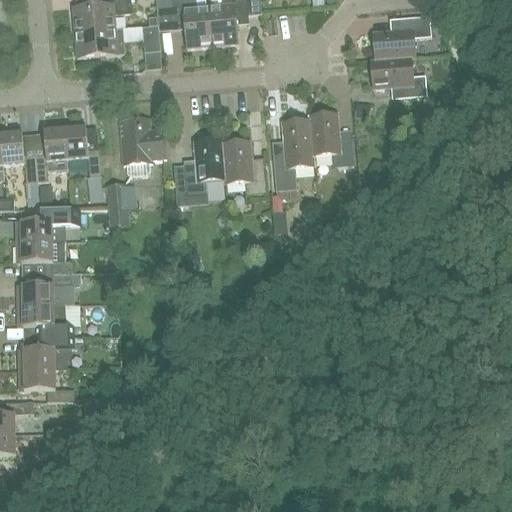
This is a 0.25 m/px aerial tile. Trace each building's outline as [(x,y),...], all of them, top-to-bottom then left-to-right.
[(115,34),(114,19),(132,17),(130,0),(99,0),(101,9),(73,12),(76,38),(115,34)] [(212,51),(209,11),(198,12),(196,0),(183,0),(171,1),(172,10),(165,11),(164,5),(156,6),(159,35),(186,33),(188,53),(212,51)] [(234,0),(235,8),(209,11),(212,51),(239,49),(236,21),(248,20),(246,0),(234,0)] [(324,7),(322,0),(312,0),(313,8),(324,7)] [(486,33),(484,14),(465,17),(468,36),(486,33)] [(370,65),(416,61),(414,42),(432,40),(430,20),(401,22),(402,34),(373,37),(375,64),(370,64),(370,65)] [(157,29),(157,21),(148,21),(149,30),(157,29)] [(142,32),(144,56),(160,55),(158,30),(142,32)] [(78,63),(125,58),(123,33),(115,34),(76,38),(78,63)] [(416,61),(370,65),(373,93),(402,91),(403,103),(427,101),(426,79),(412,80),(411,62),(416,61)] [(354,121),(364,121),(365,108),(354,108),(354,121)] [(311,124),(314,171),(315,171),(314,160),(332,159),(333,171),(355,169),(353,145),(341,146),(338,117),(310,120),(310,124),(311,124)] [(149,122),(120,125),(124,169),(153,167),(153,164),(167,163),(165,134),(150,135),(149,122)] [(311,124),(310,124),(283,126),(286,158),(273,160),(277,196),(297,194),(295,173),(314,171),(311,124)] [(64,129),(67,165),(88,163),(90,182),(101,181),(98,154),(88,155),(85,127),(64,129)] [(67,165),(64,129),(44,131),(46,158),(35,159),(37,194),(49,193),(47,167),(67,165)] [(22,133),(0,135),(3,171),(25,169),(26,188),(27,195),(37,194),(35,159),(24,160),(22,133)] [(226,184),(223,148),(222,144),(194,147),(197,176),(185,177),(186,189),(187,200),(207,198),(206,185),(226,184)] [(223,148),(226,184),(226,188),(245,186),(246,200),(267,198),(265,174),(253,175),(250,146),(223,148)] [(91,194),(102,193),(101,181),(90,182),(91,194)] [(106,191),(109,231),(130,229),(128,211),(137,211),(135,188),(106,191)] [(177,210),(188,209),(187,200),(186,189),(175,190),(177,210)] [(272,198),(273,215),(272,215),(274,237),(287,235),(285,214),(283,214),(281,198),(272,198)] [(0,213),(14,214),(14,202),(0,202),(0,213)] [(39,211),(38,202),(27,203),(28,212),(39,211)] [(40,213),(52,213),(52,203),(40,204),(40,213)] [(44,225),(17,225),(17,247),(65,245),(65,231),(79,231),(79,214),(44,214),(44,225)] [(65,245),(17,247),(17,268),(44,268),(44,278),(72,277),(72,266),(65,266),(65,245)] [(72,277),(44,278),(45,289),(17,290),(17,311),(54,310),(53,289),(72,289),(72,288),(81,288),(81,277),(72,277)] [(54,310),(17,311),(17,332),(45,331),(45,342),(73,341),(73,330),(66,331),(66,309),(54,310)] [(73,341),(45,342),(46,353),(18,354),(18,374),(55,374),(68,374),(68,362),(72,361),(72,353),(73,353),(73,341)] [(55,394),(55,374),(18,374),(18,394),(46,394),(47,406),(74,406),(74,394),(55,394)] [(83,425),(102,424),(108,424),(107,420),(107,405),(83,405),(83,425)] [(0,440),(14,440),(14,419),(33,418),(33,407),(6,407),(6,419),(0,419),(0,440)] [(56,409),(36,411),(36,420),(57,419),(56,409)] [(14,440),(0,440),(0,460),(15,461),(14,440)]
